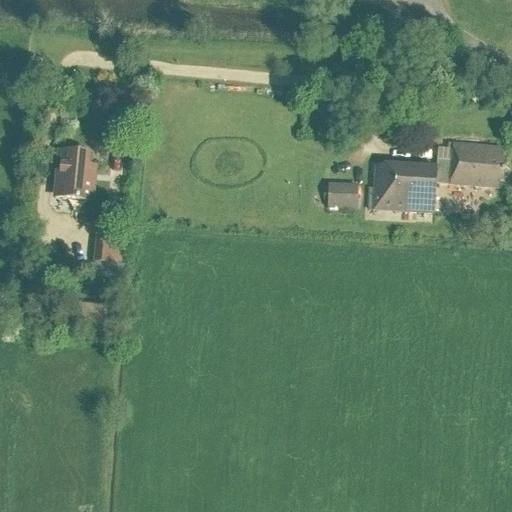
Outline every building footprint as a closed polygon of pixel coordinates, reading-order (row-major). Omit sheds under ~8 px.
[(437,150),(436,162),(436,170),(374,166),(371,212),(434,217),(436,186),(453,187),(499,191),(499,183),(504,184),(506,161),(502,161),(502,151),(452,147),(452,152),(437,150)] [(96,168),(88,167),(90,155),(58,152),(53,201),(93,205),(96,168)] [(355,213),(356,207),(357,188),(327,186),(326,211),(355,213)] [(317,195),(299,201),(304,215),(322,209),(317,195)] [(231,233),(233,222),(209,219),(208,230),(231,233)] [(120,268),(123,239),(97,236),(94,265),(120,268)] [(75,331),(109,334),(111,308),(77,306),(75,331)] [(60,323),(62,338),(75,337),(73,321),(60,323)]
